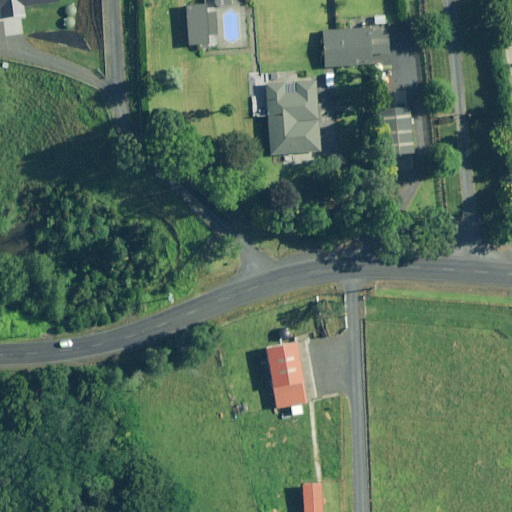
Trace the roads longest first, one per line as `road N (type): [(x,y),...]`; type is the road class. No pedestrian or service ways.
road 1 (tertiary): [(511,274),(319,270),(132,335),(0,354)]
road 2 (unknown): [(469,270),(440,0)]
road 3 (unknown): [(359,265),(360,511)]
